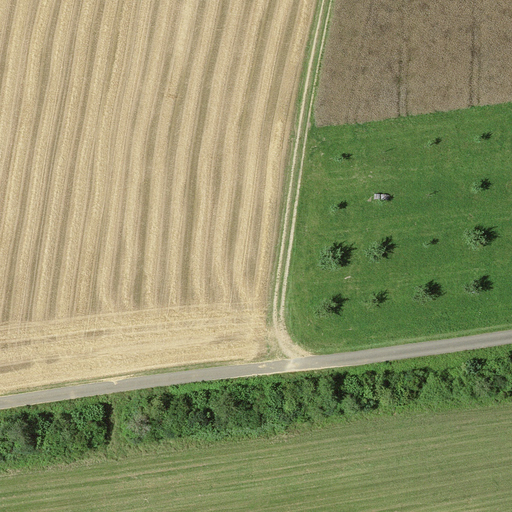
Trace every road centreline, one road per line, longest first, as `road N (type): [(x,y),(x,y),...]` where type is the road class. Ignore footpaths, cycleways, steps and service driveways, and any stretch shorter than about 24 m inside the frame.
road 1 (unclassified): [(0,403),(511,339)]
road 2 (track): [(297,368),(284,339),(287,274),(335,0)]
